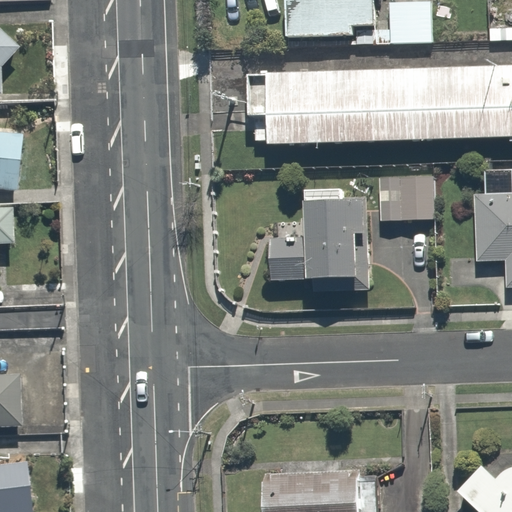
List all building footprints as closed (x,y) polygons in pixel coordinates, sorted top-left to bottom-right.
[(283,0),(285,38),(353,36),(352,25),(373,24),(372,0),(283,0)] [(511,0),(487,0),(488,42),(511,42),(511,0)] [(432,2),(390,3),(391,44),(433,42),(432,2)] [(0,32),(0,98),(3,98),(2,83),(24,53),(0,32)] [(254,144),(511,138),(511,66),(252,71),(254,144)] [(0,188),(18,189),(24,134),(0,131),(0,188)] [(434,177),(380,179),(382,230),(436,228),(434,177)] [(303,237),(269,238),(271,280),(314,278),(314,291),(370,289),(367,197),(301,199),(303,237)] [(511,202),(476,204),(478,267),(508,266),(508,293),(511,293),(511,202)] [(14,207),(0,207),(0,243),(15,243),(14,207)] [(0,434),(23,434),(22,379),(0,379),(0,434)] [(511,511),(511,440),(460,495),(477,511),(511,511)] [(35,511),(32,468),(0,470),(0,511),(35,511)] [(377,511),(378,476),(269,476),(269,511),(377,511)]
